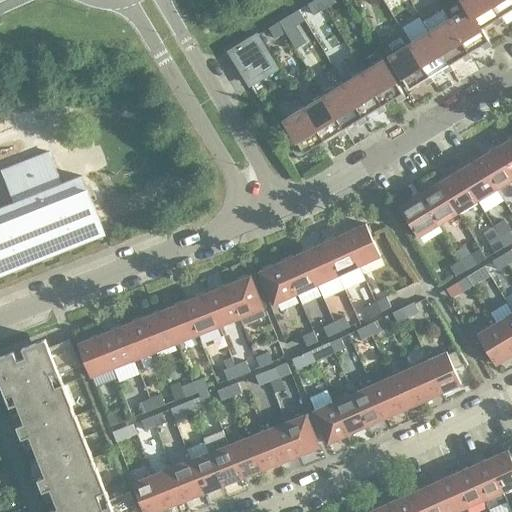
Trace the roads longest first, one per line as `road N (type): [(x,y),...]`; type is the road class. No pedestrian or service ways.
road 1 (residential): [(0,315),(253,216)]
road 2 (residential): [(267,511),(511,404)]
road 3 (residential): [(284,202),(363,172),(511,80)]
road 4 (unclassified): [(125,0),(253,216)]
road 5 (unclassified): [(284,202),(165,0)]
